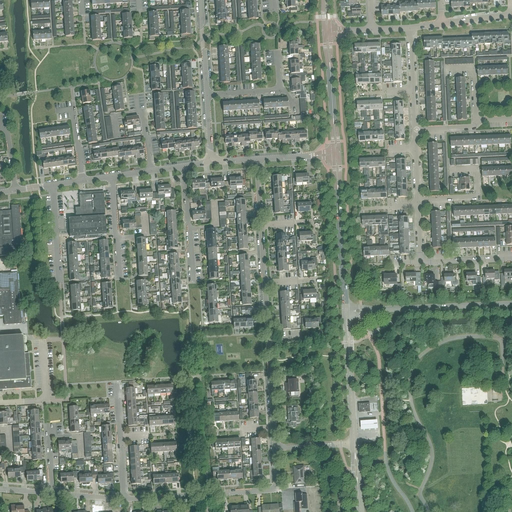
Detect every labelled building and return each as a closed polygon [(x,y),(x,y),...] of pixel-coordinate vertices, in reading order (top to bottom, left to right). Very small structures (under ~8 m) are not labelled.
[(295,1),(286,2),(287,8),(290,8),(291,14),(297,13),(296,11),(297,10),(297,8),(295,8),(295,1)] [(352,7),(353,12),(348,13),(348,17),(360,17),(360,14),(361,14),(361,6),(357,6),(352,7)] [(226,15),(217,16),(216,16),(217,24),(216,24),(216,25),(222,24),(222,21),(226,21),(226,15)] [(190,29),(182,29),(182,32),(181,32),(181,38),(187,38),(186,38),(186,35),(190,35),(190,29)] [(158,31),(150,31),(150,34),(149,34),(150,40),(149,40),(155,40),(154,40),(154,37),(159,37),(158,31)] [(508,33),(502,33),(503,41),(503,43),(505,43),(505,41),(511,41),(511,36),(509,36),(508,33)] [(303,46),(298,46),(297,42),(299,42),(299,39),(292,40),(292,43),(289,43),(289,49),(298,49),(303,48),(303,46)] [(293,55),(293,58),(300,58),(300,55),(298,55),(298,49),(289,49),(290,56),(293,55)] [(302,58),(300,58),(293,58),(294,61),(290,61),(290,68),(302,67),(303,67),(303,65),(303,64),(301,64),(301,65),(299,65),(299,61),(301,61),(302,60),(302,58)] [(191,61),(186,61),(186,62),(186,61),(186,64),(182,64),(182,68),(179,68),(179,71),(182,71),(191,70),(191,67),(191,61)] [(150,66),(151,73),(159,72),(159,69),(160,69),(159,63),(160,63),(154,63),(154,64),(154,63),(155,66),(150,66)] [(302,67),(290,68),(291,74),(294,74),(295,77),(305,76),(304,73),(300,74),(299,70),(302,70),(302,67)] [(291,80),(292,86),(300,86),(302,86),(302,85),(302,82),(305,82),(305,76),(295,77),(295,80),(291,80)] [(113,94),(121,92),(121,90),(122,90),(121,84),(122,84),(122,83),(116,84),(117,87),(112,87),(113,91),(110,91),(110,94),(113,94)] [(303,85),(302,85),(302,86),(292,86),(292,89),(291,89),(291,92),(292,92),(292,93),(296,92),(296,95),(300,95),(300,99),(305,98),(306,98),(306,94),(305,94),(304,91),(303,91),(303,85)] [(138,116),(132,117),(133,126),(134,130),(136,129),(136,126),(141,125),(140,120),(139,120),(138,116)] [(133,126),(132,117),(126,118),(126,121),(124,121),(125,129),(128,129),(128,127),(133,126)] [(306,131),(296,132),(297,143),(299,142),(299,140),(307,139),(306,131)] [(194,134),(191,134),(191,136),(193,150),(196,150),(195,147),(199,147),(198,139),(195,140),(194,134)] [(179,139),(173,140),(175,150),(175,151),(175,150),(176,151),(178,151),(178,150),(179,150),(179,153),(181,152),(179,139)] [(101,159),(100,151),(99,148),(97,148),(97,151),(94,152),(94,155),(92,155),(93,161),(94,161),(98,161),(99,160),(99,159),(101,159)] [(73,157),(67,158),(68,166),(70,165),(71,166),(71,167),(76,166),(76,165),(76,159),(74,160),(73,157)] [(48,159),(48,158),(46,159),(46,161),(42,162),(43,162),(41,162),(40,163),(41,167),(42,168),(43,168),(44,169),(50,168),(48,159)] [(302,183),(302,174),(295,175),(295,179),(292,179),(293,185),(296,185),(296,183),(302,183)] [(308,174),(302,174),(302,183),(308,183),(308,184),(312,184),(311,178),(308,178),(308,174)] [(230,182),(227,182),(227,188),(230,188),(230,187),(236,186),(236,178),(229,178),(230,182)] [(211,183),(208,183),(208,189),(212,189),(212,188),(217,187),(217,179),(211,179),(211,183)] [(224,179),(217,179),(217,187),(224,187),(224,188),(227,188),(227,182),(224,182),(224,179)] [(198,180),(199,189),(205,188),(205,190),(208,189),(208,183),(205,183),(205,180),(198,180)] [(170,185),(164,186),(165,194),(171,194),(171,200),(175,199),(174,189),(171,189),(170,185)] [(158,193),(155,193),(156,199),(159,199),(159,195),(165,194),(164,186),(158,186),(158,193)] [(133,191),(131,191),(130,190),(127,190),(127,191),(128,202),(130,202),(130,200),(134,200),(134,201),(137,201),(137,194),(134,194),(133,191)] [(139,194),(137,194),(137,201),(140,200),(140,199),(146,199),(145,190),(139,190),(139,194)] [(152,190),(145,190),(146,199),(152,198),(152,200),(156,199),(155,193),(152,193),(152,190)] [(76,218),(68,218),(69,234),(70,236),(70,237),(74,237),(74,240),(102,238),(102,235),(107,235),(104,194),(85,195),(84,194),(79,194),(80,196),(79,196),(80,208),(75,208),(76,218)] [(310,203),(304,203),(304,212),(310,211),(310,208),(313,207),(313,202),(310,202),(310,203)] [(304,212),(304,203),(298,204),(297,203),(294,203),(295,209),(298,208),(298,212),(304,212)] [(14,245),(23,244),(20,205),(11,206),(11,211),(0,211),(0,245),(1,246),(1,248),(0,247),(0,256),(15,255),(14,245)] [(306,241),(306,232),(299,233),(300,237),(296,237),(297,243),(300,243),(300,242),(306,241)] [(312,232),(306,232),(306,241),(312,241),(312,244),(316,244),(315,236),(312,236),(312,232)] [(173,249),(178,248),(177,242),(166,243),(167,251),(173,251),(173,249)] [(301,254),(297,254),(298,267),(301,267),(301,271),(308,270),(307,262),(303,262),(303,260),(302,260),(301,254)] [(313,258),(311,258),(311,262),(307,262),(308,270),(314,270),(314,266),(317,266),(317,260),(313,260),(313,258)] [(501,274),(501,285),(505,285),(505,278),(511,277),(511,269),(505,270),(505,274),(501,274)] [(486,276),(483,276),(483,284),(487,284),(486,279),(495,279),(495,280),(499,280),(499,272),(495,272),(495,271),(486,271),(486,276)] [(110,278),(110,272),(101,272),(96,273),(96,275),(101,275),(102,279),(102,281),(107,280),(107,278),(110,278)] [(4,322),(5,322),(4,323),(5,325),(22,324),(21,310),(20,310),(18,273),(0,273),(0,316),(4,316),(4,322)] [(455,279),(455,274),(454,275),(454,274),(453,273),(451,273),(450,274),(450,275),(445,275),(445,278),(441,279),(441,281),(441,286),(445,286),(445,282),(452,282),(452,283),(452,284),(453,285),(454,285),(455,285),(456,285),(457,284),(457,283),(458,282),(458,281),(457,281),(457,280),(456,280),(456,279),(455,279)] [(416,274),(406,274),(406,282),(415,282),(415,286),(421,286),(421,278),(416,278),(416,274)] [(431,274),(424,274),(425,281),(428,281),(428,285),(429,285),(429,288),(434,288),(441,288),(441,286),(441,281),(435,282),(435,275),(431,276),(431,274)] [(477,274),(467,274),(467,281),(473,281),(473,285),(481,285),(481,277),(477,277),(477,274)] [(385,275),(385,284),(395,284),(396,295),(402,295),(401,289),(401,284),(397,284),(397,275),(385,275)] [(316,290),(309,291),(310,299),(316,299),(316,300),(319,300),(319,293),(316,294),(316,290)] [(310,299),(309,291),(303,291),(303,295),(300,295),(301,301),(304,301),(304,299),(310,299)] [(317,319),(311,319),(312,328),(318,328),(318,324),(321,324),(320,318),(317,318),(317,319)] [(312,328),(311,319),(305,320),(305,319),(302,319),(302,325),(305,325),(305,329),(312,328)] [(23,335),(0,336),(0,392),(3,392),(3,390),(31,388),(29,353),(24,354),(23,335)] [(248,381),(248,388),(256,387),(256,381),(254,381),(254,378),(246,378),(246,381),(248,381)] [(286,384),(286,393),(298,392),(298,380),(288,380),(289,384),(286,384)] [(372,411),(371,402),(360,403),(360,407),(361,411),(372,411)] [(298,411),(297,408),(297,405),(287,406),(288,427),(291,427),(292,427),(292,428),(293,428),(293,429),(294,429),(294,428),(295,428),(296,427),(299,426),(298,424),(299,423),(300,422),(300,421),(300,420),(299,420),(299,419),(298,419),(298,415),(299,415),(299,414),(300,413),(299,412),(299,411),(298,411)] [(7,419),(9,419),(9,410),(5,410),(5,412),(0,412),(0,419),(7,419)] [(368,411),(362,412),(363,421),(359,421),(360,430),(378,428),(378,420),(369,420),(368,411)] [(221,448),(221,440),(215,440),(215,443),(213,443),(212,444),(212,447),(213,448),(215,448),(215,449),(221,448)] [(7,463),(4,464),(4,470),(7,470),(8,478),(14,478),(14,469),(7,470),(7,463)] [(14,469),(14,478),(20,477),(20,474),(23,474),(23,467),(20,468),(20,469),(16,469),(16,466),(14,466),(14,469)] [(295,484),(305,483),(304,466),(294,467),(295,484)] [(26,467),(23,467),(23,474),(26,474),(27,481),(33,481),(32,470),(30,470),(30,472),(26,472),(26,467)] [(223,480),(223,471),(219,471),(218,467),(212,468),(213,477),(217,477),(217,480),(223,480)] [(32,470),(33,481),(39,480),(39,477),(42,476),(42,470),(38,470),(39,472),(35,472),(35,470),(32,470)] [(253,470),(251,471),(251,480),(259,480),(259,476),(262,476),(262,470),(253,470)] [(104,475),(104,484),(105,486),(108,486),(109,485),(109,483),(111,483),(111,480),(114,480),(114,473),(110,473),(110,475),(106,475),(106,471),(104,471),(104,475)] [(74,478),(76,478),(76,472),(73,472),(73,474),(66,474),(67,482),(74,482),(74,478)] [(82,473),(82,475),(79,475),(79,472),(76,472),(76,478),(79,478),(79,484),(82,483),(82,484),(83,485),(86,485),(85,472),(84,472),(82,473)] [(95,479),(94,473),(91,473),(91,474),(88,474),(87,473),(86,472),(85,472),(86,485),(89,485),(90,484),(90,483),(92,483),(92,479),(95,479)] [(105,486),(104,484),(104,475),(98,476),(98,473),(94,473),(95,479),(97,478),(98,484),(100,484),(100,485),(101,486),(105,486)] [(296,502),(294,502),(295,511),(300,511),(300,509),(308,509),(307,494),(302,495),(302,493),(296,494),(296,502)]
